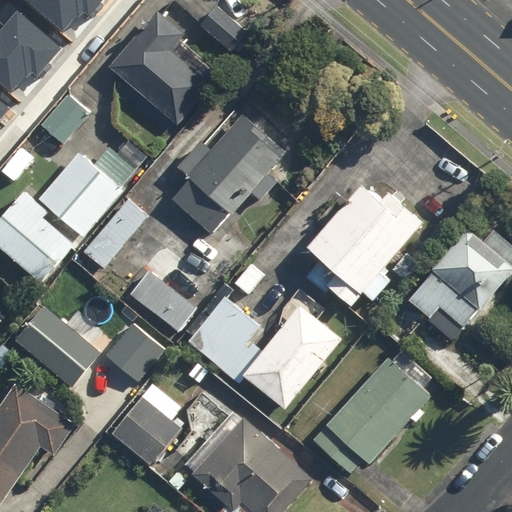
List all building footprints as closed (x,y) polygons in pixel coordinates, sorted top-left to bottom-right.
[(25,0),(62,32),(77,15),(80,17),(84,12),(89,16),(102,0),(25,0)] [(206,27),(237,52),(252,34),(221,8),(206,27)] [(0,82),(11,91),(25,75),(28,78),(33,72),(39,77),(63,48),(17,11),(5,25),(0,21),(0,82)] [(114,69),(183,127),(216,88),(212,85),(221,75),(194,52),(185,62),(176,54),(191,36),(162,12),(114,69)] [(46,126),(68,146),(94,117),(71,97),(46,126)] [(0,119),(10,108),(0,100),(0,119)] [(177,202),(216,236),(234,215),(237,218),(257,196),(265,203),(282,183),(274,177),(287,161),(266,142),(271,137),(248,117),(218,153),(208,144),(185,171),(196,180),(177,202)] [(15,182),(36,158),(23,147),(2,171),(15,182)] [(44,201),(87,238),(125,194),(83,157),(44,201)] [(332,288),(357,309),(369,295),(380,304),(397,284),(387,275),(430,226),(396,196),(389,205),(369,187),(314,250),(343,275),(332,288)] [(0,227),(0,246),(45,286),(80,247),(50,220),(54,216),(29,195),(0,227)] [(88,253),(109,271),(152,218),(132,201),(88,253)] [(414,303),(436,322),(446,310),(467,329),(511,277),(511,241),(500,232),(488,245),(474,233),(414,303)] [(269,275),(254,262),(235,286),(250,298),(269,275)] [(136,299),(183,334),(201,309),(154,274),(136,299)] [(192,291),(203,301),(215,286),(204,277),(192,291)] [(243,384),(266,356),(253,344),(266,328),(228,299),(192,344),(243,384)] [(19,342),(75,390),(105,355),(48,307),(19,342)] [(306,307),(248,378),(291,412),(348,341),(306,307)] [(110,357),(143,384),(168,352),(135,325),(110,357)] [(0,353),(0,368),(4,372),(16,358),(4,349),(0,353)] [(318,442),(356,477),(369,463),(373,467),(435,399),(393,361),(318,442)] [(0,416),(0,511),(2,511),(46,450),(59,459),(80,429),(21,387),(0,416)] [(118,437),(156,466),(185,430),(147,400),(118,437)] [(240,511),(246,505),(253,511),(289,511),(317,482),(249,421),(199,477),(238,511),(240,511)]
